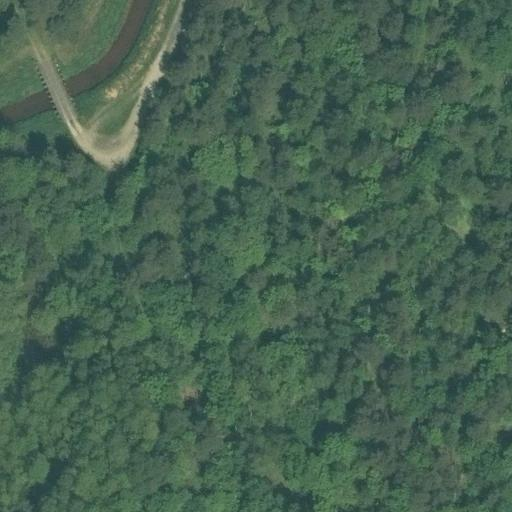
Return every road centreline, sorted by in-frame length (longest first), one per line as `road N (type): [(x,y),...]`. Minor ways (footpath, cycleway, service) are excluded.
road 1 (track): [(123,150),(103,209),(208,511)]
road 2 (track): [(15,0),(75,140),(93,152),(123,150),(184,0)]
